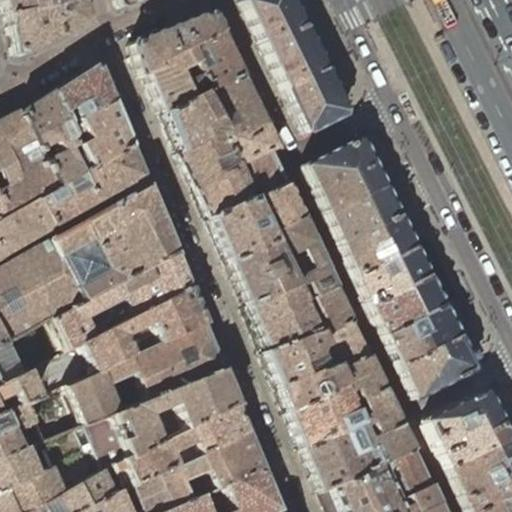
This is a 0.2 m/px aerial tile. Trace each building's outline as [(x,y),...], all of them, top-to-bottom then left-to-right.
[(0,0),(0,12),(2,18),(26,12),(27,14),(46,9),(75,0),(74,0),(0,0)] [(46,9),(55,39),(68,33),(82,26),(78,13),(75,0),(46,9)] [(110,0),(113,7),(117,9),(140,0),(110,0)] [(258,48),(297,28),(283,0),(237,0),(236,3),(258,48)] [(26,12),(2,18),(9,56),(15,56),(20,56),(37,48),(55,39),(46,9),(27,14),(26,12)] [(129,63),(133,78),(150,71),(148,67),(181,51),(215,34),(206,15),(202,13),(164,29),(126,43),(124,48),(129,63)] [(319,73),(297,28),(258,48),(279,92),(319,73)] [(202,93),(237,78),(215,34),(181,51),(202,93)] [(148,97),(155,117),(202,93),(181,51),(148,67),(150,71),(133,78),(135,80),(140,78),(148,97)] [(65,81),(46,94),(56,116),(65,111),(70,122),(104,104),(97,87),(90,70),(85,69),(65,81)] [(339,114),(319,73),(279,92),(299,134),(302,135),(338,118),(339,114)] [(211,135),(228,170),(264,153),(269,151),(270,151),(270,150),(270,149),(270,148),(237,78),(202,93),(155,117),(164,135),(172,155),(211,135)] [(56,116),(46,94),(29,104),(13,115),(51,190),(81,173),(70,149),(56,116)] [(113,127),(104,104),(70,122),(68,123),(79,143),(70,149),(81,173),(122,149),(113,127)] [(51,190),(13,115),(12,112),(0,118),(0,150),(25,204),(51,190)] [(232,177),(228,170),(211,135),(172,155),(171,155),(180,175),(190,194),(189,195),(189,196),(232,177)] [(326,186),(365,166),(353,141),(352,140),(351,140),(297,167),(296,169),(314,207),(332,198),(326,186)] [(128,164),(122,149),(81,173),(51,190),(25,204),(1,217),(0,217),(0,256),(64,219),(134,179),(128,164)] [(25,204),(0,150),(0,215),(1,217),(25,204)] [(264,153),(228,170),(232,177),(245,203),(262,237),(272,232),(296,221),(280,186),(264,153)] [(377,188),(365,166),(326,186),(332,198),(314,207),(319,219),(377,188)] [(245,203),(232,177),(189,196),(195,209),(200,221),(202,220),(202,221),(245,203)] [(5,263),(0,266),(0,346),(39,325),(43,323),(76,305),(166,257),(152,222),(138,188),(52,237),(42,243),(5,263)] [(391,217),(377,188),(319,219),(334,249),(391,217)] [(211,243),(221,265),(266,245),(262,237),(245,203),(202,221),(211,243)] [(407,249),(391,217),(334,249),(348,278),(407,249)] [(266,245),(287,288),(289,292),(295,304),(306,299),(328,289),(296,221),(272,232),(262,237),(266,245)] [(230,287),(240,309),(287,288),(266,245),(221,265),(230,287)] [(421,277),(407,249),(348,278),(362,309),(421,277)] [(173,274),(166,257),(76,305),(43,323),(59,354),(63,352),(180,291),(173,274)] [(436,307),(421,277),(362,309),(375,338),(436,307)] [(247,333),(256,356),(310,333),(295,304),(289,292),(287,288),(240,309),(237,310),(247,333)] [(306,299),(295,304),(310,333),(313,339),(345,324),(328,289),(306,299)] [(188,309),(180,291),(63,352),(76,381),(125,359),(116,340),(143,327),(152,347),(195,327),(188,309)] [(444,322),(436,307),(375,338),(383,352),(444,322)] [(451,337),(444,322),(383,352),(390,368),(451,337)] [(318,349),(326,367),(330,373),(339,369),(361,358),(345,324),(313,339),(318,349)] [(204,350),(195,327),(152,347),(125,359),(76,381),(59,388),(77,429),(103,418),(214,373),(204,350)] [(125,359),(152,347),(143,327),(116,340),(125,359)] [(264,373),(271,391),(298,379),(293,367),(310,360),(314,352),(318,349),(313,339),(310,333),(256,356),(264,373)] [(467,370),(451,337),(390,368),(405,401),(408,402),(467,372),(467,370)] [(339,369),(330,373),(335,385),(336,388),(340,395),(345,407),(355,403),(377,392),(361,358),(339,369)] [(0,383),(14,377),(8,367),(0,371),(0,383)] [(298,379),(271,391),(276,403),(281,414),(336,388),(335,385),(330,373),(326,367),(298,379)] [(221,390),(214,373),(103,418),(112,439),(122,462),(153,446),(141,419),(167,409),(177,433),(228,407),(221,390)] [(30,401),(17,375),(14,377),(0,383),(0,414),(13,408),(21,405),(30,401)] [(336,388),(281,414),(289,433),(297,453),(353,425),(352,421),(345,407),(340,395),(336,388)] [(355,403),(345,407),(352,421),(353,425),(356,431),(361,442),(370,437),(393,426),(377,392),(355,403)] [(425,441),(488,410),(480,394),(477,393),(418,422),(417,425),(425,441)] [(29,426),(21,405),(13,408),(0,414),(0,458),(16,452),(8,434),(29,426)] [(233,421),(228,407),(177,433),(153,446),(122,462),(109,468),(120,492),(170,469),(193,458),(239,435),(233,421)] [(141,419),(153,446),(177,433),(167,409),(141,419)] [(492,418),(488,410),(425,441),(433,458),(496,426),(492,418)] [(66,434),(65,432),(36,444),(16,452),(0,458),(0,511),(78,511),(108,498),(112,496),(120,492),(109,468),(122,462),(112,439),(103,418),(77,429),(66,434)] [(353,425),(297,453),(305,473),(314,494),(323,490),(364,471),(375,466),(376,466),(383,462),(385,461),(405,452),(393,426),(370,437),(361,442),(356,431),(353,425)] [(500,434),(496,426),(433,458),(439,472),(504,442),(500,434)] [(247,453),(239,435),(193,458),(170,469),(120,492),(112,496),(119,511),(164,511),(183,505),(173,484),(199,471),(209,493),(218,488),(254,471),(247,453)] [(507,449),(504,442),(439,472),(447,488),(454,503),(511,474),(511,459),(511,457),(507,449)] [(401,498),(422,488),(405,452),(385,461),(401,498)] [(321,511),(394,511),(390,502),(378,475),(379,474),(380,474),(380,473),(381,473),(381,472),(382,472),(382,471),(383,470),(383,469),(383,468),(384,467),(384,466),(384,465),(383,464),(383,463),(383,462),(376,466),(375,466),(364,471),(323,490),(314,494),(321,511)] [(270,511),(262,492),(254,471),(218,488),(209,493),(193,500),(183,505),(164,511),(270,511)] [(511,474),(454,503),(458,511),(473,511),(511,493),(511,474)] [(390,502),(394,511),(417,511),(431,506),(422,488),(401,498),(390,502)] [(511,511),(511,493),(473,511),(511,511)] [(108,498),(78,511),(119,511),(112,496),(108,498)]
